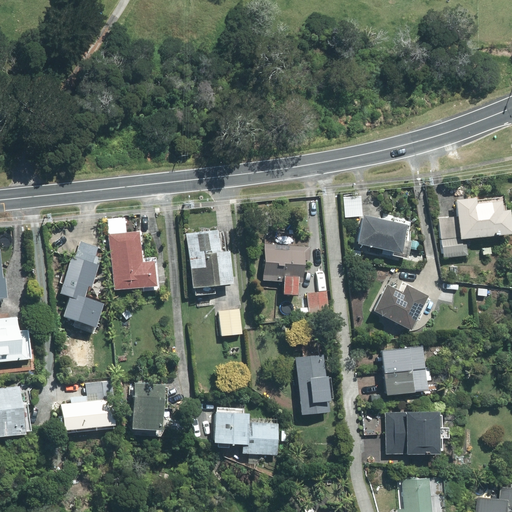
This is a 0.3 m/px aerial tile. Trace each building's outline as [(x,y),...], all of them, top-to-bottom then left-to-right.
[(476,202),(475,196),(454,199),(456,216),(436,218),(439,239),(458,237),(459,238),(441,240),(442,257),(466,254),(464,237),(511,232),(509,208),(501,209),(500,200),(476,202)] [(355,241),(400,251),(406,223),(362,213),(355,241)] [(184,232),(190,286),(231,282),(227,249),(219,250),(217,228),(184,232)] [(107,233),(111,288),(154,284),(152,259),(141,260),(138,230),(107,233)] [(70,254),(58,291),(67,294),(60,314),(93,326),(101,301),(82,295),(86,284),(89,285),(100,256),(94,254),(96,246),(78,240),(73,255),(70,254)] [(490,254),(489,246),(480,247),(481,255),(490,254)] [(301,282),(304,251),(263,247),(260,278),(281,280),(281,292),(295,293),(296,281),(301,282)] [(349,256),(359,257),(360,250),(350,249),(349,256)] [(0,360),(25,358),(23,336),(17,337),(15,315),(0,317),(0,296),(4,296),(3,276),(1,277),(0,270),(0,360)] [(400,291),(385,283),(371,309),(408,329),(414,318),(417,319),(427,299),(424,297),(426,294),(404,283),(400,291)] [(298,315),(308,314),(328,313),(326,290),(306,291),(307,307),(298,308),(298,315)] [(125,319),(131,315),(125,308),(120,312),(125,319)] [(239,308),(217,310),(220,335),(241,333),(239,308)] [(108,335),(98,335),(98,344),(108,344),(108,335)] [(382,372),(424,367),(421,344),(379,349),(382,372)] [(328,410),(322,353),(293,356),(299,413),(328,410)] [(424,367),(382,372),(385,394),(427,389),(424,367)] [(64,428),(112,423),(110,401),(112,400),(110,380),(84,383),(86,400),(61,402),(64,428)] [(130,428),(160,430),(163,384),(133,382),(130,428)] [(0,434),(23,433),(18,385),(0,387),(0,434)] [(239,453),(275,455),(277,423),(247,421),(247,413),(213,410),(211,441),(240,443),(239,453)] [(436,410),(384,411),(384,453),(437,452),(436,410)] [(430,511),(428,477),(401,479),(403,508),(396,509),(396,511),(430,511)] [(511,511),(511,484),(509,484),(508,487),(499,487),(498,498),(475,497),(473,511),(511,511)]
